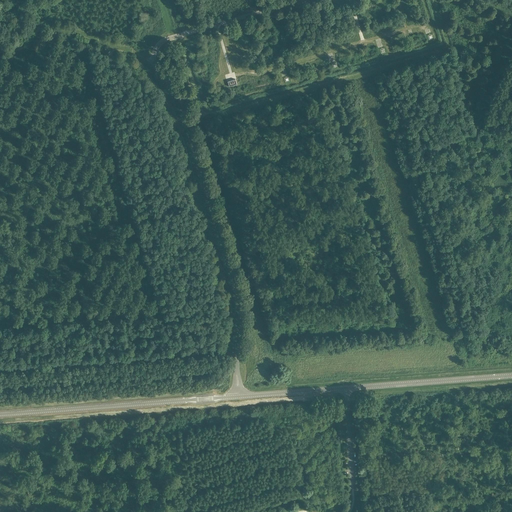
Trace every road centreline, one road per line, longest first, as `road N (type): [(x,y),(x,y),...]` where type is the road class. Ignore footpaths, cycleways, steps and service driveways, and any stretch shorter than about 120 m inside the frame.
road 1 (unclassified): [(237,397),(241,307),(180,101),(153,59),(155,47),(179,35)]
road 2 (tertiary): [(0,414),(237,397)]
road 3 (tertiary): [(346,388),(511,375)]
